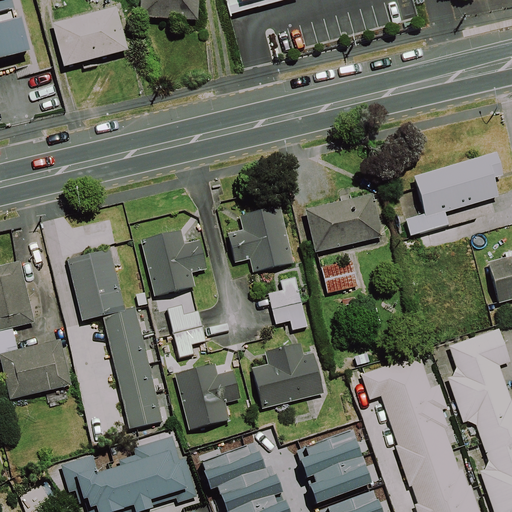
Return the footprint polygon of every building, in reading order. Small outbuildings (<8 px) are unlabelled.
[(0,0),(0,66),(24,60),(11,14),(0,17),(0,6),(8,4),(7,0),(0,0)] [(194,26),(195,0),(138,0),(137,22),(194,26)] [(239,0),(243,14),(289,2),(288,0),(239,0)] [(113,12),(49,29),(61,73),(125,57),(113,12)] [(496,168),(493,158),(410,181),(420,218),(402,223),(407,241),(417,239),(421,253),(459,243),(455,226),(446,228),(443,215),(494,201),(486,171),(496,168)] [(379,242),(369,198),(303,213),(313,257),(379,242)] [(287,268),(275,212),(240,219),(244,238),(224,242),(229,267),(247,264),(250,276),(287,268)] [(175,239),(143,246),(145,255),(140,256),(150,300),(192,291),(189,277),(201,274),(195,246),(178,250),(175,239)] [(121,314),(107,255),(65,265),(79,326),(99,321),(126,433),(158,425),(131,311),(121,314)] [(496,307),(511,302),(511,259),(485,267),(496,307)] [(355,289),(348,264),(318,272),(325,297),(355,289)] [(31,327),(17,265),(0,268),(0,368),(8,403),(69,389),(58,344),(15,354),(10,332),(31,327)] [(471,316),(462,275),(418,285),(427,326),(471,316)] [(305,330),(292,281),(278,284),(281,294),(265,298),(273,328),(287,324),(290,334),(305,330)] [(202,345),(193,306),(165,313),(176,361),(189,358),(187,348),(202,345)] [(378,330),(374,312),(360,316),(364,333),(378,330)] [(511,511),(511,403),(508,405),(496,369),(506,365),(495,333),(446,350),(455,377),(445,381),(461,428),(472,424),(487,470),(477,473),(490,511),(511,511)] [(316,400),(304,347),(265,356),(267,367),(249,372),(258,412),(316,400)] [(474,511),(457,460),(452,462),(447,447),(458,443),(452,426),(445,428),(439,412),(444,410),(432,376),(425,355),(404,362),(395,365),(358,378),(367,403),(378,399),(394,446),(392,447),(407,490),(409,490),(415,507),(411,508),(412,511),(474,511)] [(236,403),(227,366),(174,379),(186,433),(226,424),(222,407),(236,403)] [(368,490),(379,486),(371,466),(360,470),(357,463),(370,458),(362,438),(349,444),(346,434),(291,456),(313,511),(321,509),(368,490)] [(261,473),(252,448),(196,468),(205,494),(212,492),(219,511),(280,511),(265,471),(261,473)] [(87,511),(110,511),(131,506),(132,511),(147,511),(145,502),(175,494),(165,457),(79,481),(87,511)] [(385,511),(382,501),(373,504),(368,490),(321,509),(322,511),(385,511)]
